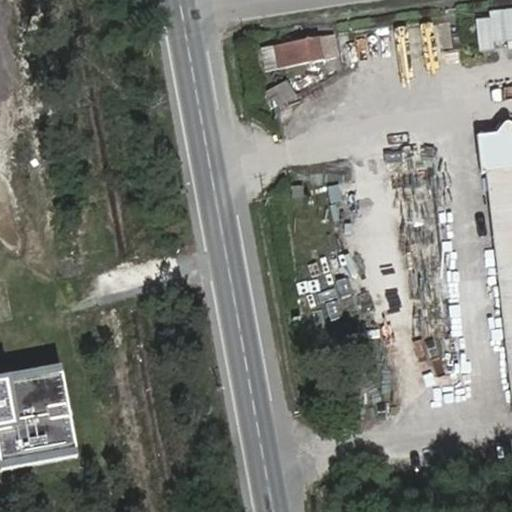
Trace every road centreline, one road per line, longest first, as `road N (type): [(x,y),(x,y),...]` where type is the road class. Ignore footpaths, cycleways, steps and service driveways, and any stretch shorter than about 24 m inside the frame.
road 1 (tertiary): [(183,13),(273,511)]
road 2 (unknown): [(511,112),(208,155)]
road 3 (unknown): [(264,464),(511,435)]
